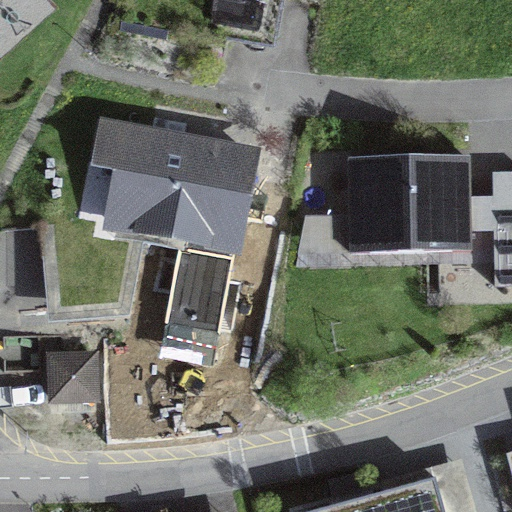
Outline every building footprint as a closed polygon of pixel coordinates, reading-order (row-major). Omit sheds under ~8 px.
[(116,239),(118,227),(236,249),(253,157),(104,129),(98,162),(89,161),(77,222),(52,224),(59,310),(119,305),(131,242),(116,239)] [(469,156),(349,159),(351,254),(471,252),(469,156)] [(511,172),(492,173),(495,287),(511,286),(511,172)] [(92,399),(91,356),(49,357),(50,399),(92,399)] [(444,511),(435,478),(312,511),(444,511)]
